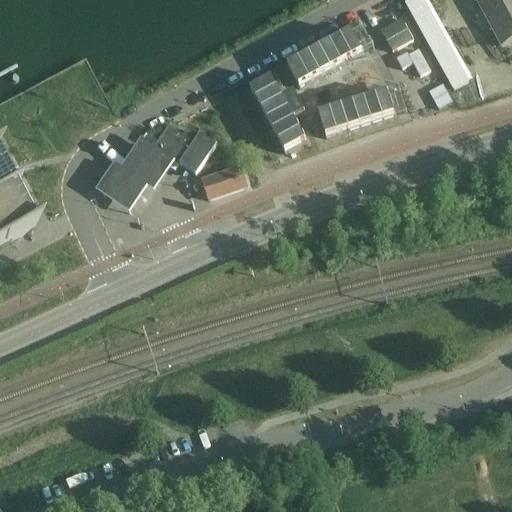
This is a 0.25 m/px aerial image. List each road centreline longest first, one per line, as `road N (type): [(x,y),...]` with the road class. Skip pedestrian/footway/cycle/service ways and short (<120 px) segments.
road 1 (unclassified): [(119,293),(76,200),(75,182),(96,148),(355,0)]
road 2 (tertiary): [(119,293),(302,211),(511,140)]
road 3 (residential): [(185,474),(252,443),(456,398),(511,371)]
road 4 (tertiary): [(0,349),(119,293)]
